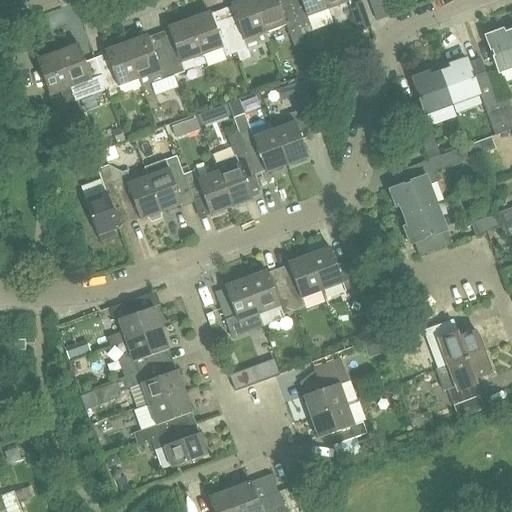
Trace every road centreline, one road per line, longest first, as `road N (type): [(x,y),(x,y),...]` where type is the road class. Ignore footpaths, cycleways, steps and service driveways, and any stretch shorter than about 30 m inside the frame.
road 1 (residential): [(340,191),(388,37),(469,0)]
road 2 (residential): [(0,295),(92,289),(178,260)]
road 3 (residential): [(178,260),(317,213),(340,191)]
road 4 (residential): [(479,268),(438,274),(403,256),(340,191)]
road 5 (residential): [(232,414),(178,260)]
road 6 (residential): [(232,414),(278,399),(291,441),(245,456)]
